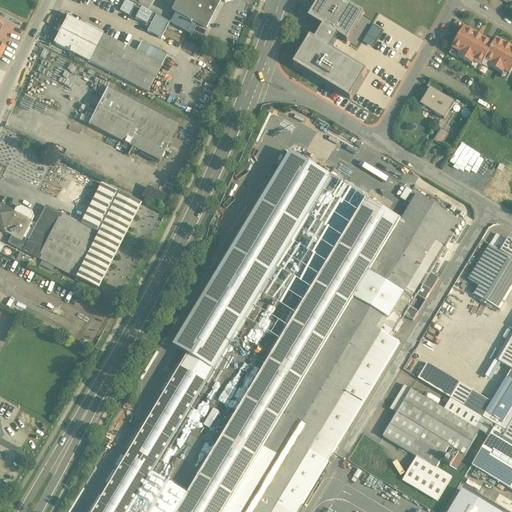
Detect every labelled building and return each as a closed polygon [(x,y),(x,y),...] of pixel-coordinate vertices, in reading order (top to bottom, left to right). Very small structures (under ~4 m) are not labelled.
[(163,0),(174,5),(170,12),(207,30),(222,0),(163,0)] [(364,15),(338,0),(320,0),(318,5),(309,20),(321,27),(323,28),(315,41),(310,38),(293,66),(322,83),(350,100),(367,72),(330,50),(336,40),(338,37),(347,43),(348,42),(344,39),(359,14),(363,16),(364,15)] [(318,5),(317,4),(308,20),(321,28),(321,27),(309,20),(318,5)] [(359,14),(344,39),(348,42),(363,16),(359,14)] [(168,24),(155,16),(147,32),(160,39),(168,24)] [(88,29),(67,18),(53,45),(73,55),(70,60),(85,67),(88,63),(147,93),(166,56),(140,43),(135,53),(88,29)] [(382,31),(372,26),(366,36),(376,42),(382,31)] [(478,35),(464,28),(452,50),(460,54),(458,57),(472,65),(474,62),(482,67),(485,62),(484,61),(494,44),(481,37),(481,38),(477,36),(478,35)] [(372,49),(376,42),(366,36),(362,43),(372,49)] [(507,45),(497,39),(494,44),(484,61),(485,62),(490,65),(489,67),(503,75),(504,73),(509,76),(511,71),(511,48),(511,47),(510,49),(507,47),(507,45)] [(442,88),(430,81),(426,88),(430,90),(431,89),(438,94),(442,88)] [(438,94),(431,89),(430,90),(419,108),(427,114),(429,111),(444,120),(449,111),(447,110),(451,103),(454,105),(454,104),(438,94)] [(177,127),(106,90),(88,126),(159,162),(177,127)] [(448,134),(441,129),(433,141),(441,146),(448,134)] [(290,154),(174,348),(184,354),(188,356),(180,369),(93,511),(296,511),(334,452),(337,447),(319,436),(319,435),(323,438),(327,433),(322,430),(381,333),(389,338),(390,338),(393,332),(398,324),(396,323),(399,320),(402,315),(407,307),(414,295),(419,286),(422,287),(430,274),(461,223),(417,196),(401,221),(343,186),(346,182),(339,178),(336,182),(290,154)] [(98,233),(75,279),(97,290),(141,204),(101,184),(80,224),(98,233)] [(140,198),(163,210),(169,198),(146,187),(140,198)] [(14,214),(1,207),(0,209),(0,229),(5,232),(12,236),(8,244),(23,252),(36,226),(29,223),(31,218),(30,214),(20,209),(16,210),(14,214)] [(36,226),(23,252),(39,260),(62,215),(45,207),(36,226)] [(80,224),(62,215),(39,260),(75,279),(98,233),(80,224)] [(500,252),(507,241),(496,234),(490,246),(500,252)] [(511,243),(507,241),(500,252),(511,259),(511,243)] [(500,252),(490,246),(469,281),(479,287),(500,252)] [(479,287),(474,295),(500,311),(511,291),(511,259),(500,252),(479,287)] [(430,274),(422,287),(419,286),(414,295),(425,302),(439,279),(430,274)] [(418,313),(407,307),(402,315),(413,322),(418,313)] [(403,322),(399,320),(396,323),(398,324),(393,332),(396,334),(403,322)] [(381,333),(322,430),(327,433),(323,438),(319,435),(319,436),(337,447),(399,344),(390,338),(389,338),(381,333)] [(511,339),(498,363),(511,371),(511,339)] [(188,356),(184,354),(176,366),(180,369),(188,356)] [(491,403),(427,364),(418,379),(463,407),(482,418),(483,418),(486,413),(485,413),(491,403)] [(486,413),(503,424),(511,409),(511,381),(507,378),(491,403),(485,413),(486,413)] [(445,411),(412,391),(412,390),(404,386),(390,410),(397,414),(383,437),(383,438),(417,458),(402,481),(437,502),(452,478),(436,469),(450,446),(451,447),(442,462),(450,467),(456,471),(477,436),(476,429),(445,411)] [(463,407),(452,400),(445,411),(476,429),(482,418),(463,407)] [(511,409),(503,424),(486,413),(483,418),(496,426),(506,432),(511,421),(511,409)] [(482,418),(476,429),(489,437),(496,426),(483,418),(482,418)] [(511,421),(506,432),(496,426),(489,437),(472,466),(511,490),(511,421)] [(496,511),(462,491),(450,511),(496,511)]
